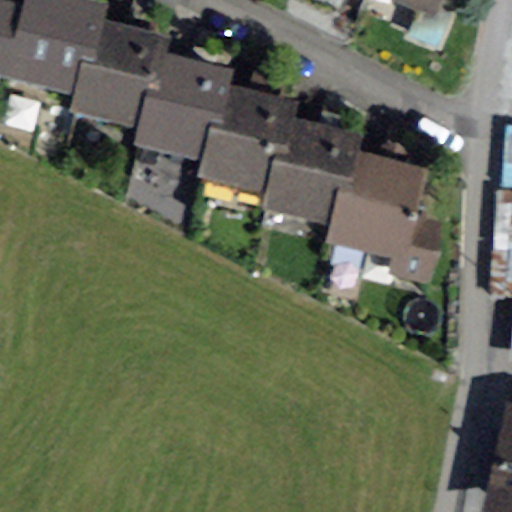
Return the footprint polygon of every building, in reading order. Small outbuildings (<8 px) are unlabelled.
[(29,0),(11,76),(80,94),(96,32),(100,16),(31,0),(29,0)] [(440,0),(398,0),(422,10),(412,36),(436,46),(447,18),(435,13),(440,0)] [(164,49),(96,32),(80,94),(76,110),(144,127),(160,65),(164,49)] [(227,82),(160,65),(144,127),(140,143),(208,160),(223,98),(227,82)] [(204,176),(272,192),(287,130),(291,114),(223,98),(208,160),(204,176)] [(269,208),(337,225),(352,163),(355,147),(287,130),(272,192),(269,208)] [(421,179),(352,163),(337,225),(333,241),(401,258),(397,274),(423,281),(434,257),(434,231),(415,226),(416,221),(411,220),(421,179)] [(511,507),(511,445),(498,504),(511,507)]
